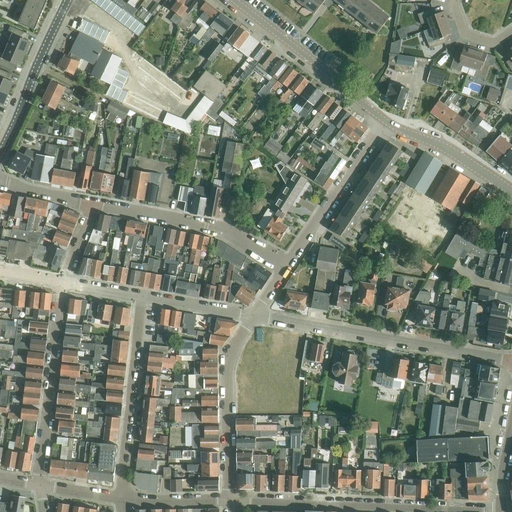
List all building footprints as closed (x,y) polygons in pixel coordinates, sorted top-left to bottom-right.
[(28,0),(18,23),(35,30),(47,0),(28,0)] [(109,0),(105,0),(100,8),(105,11),(112,2),(109,0)] [(171,0),(170,2),(171,10),(176,14),(170,21),(178,27),(178,26),(183,20),(181,18),(184,14),(188,9),(183,5),(186,0),(171,0)] [(321,7),(311,0),(309,0),(304,6),(315,14),(321,7)] [(354,16),(360,9),(348,0),(343,8),(354,16)] [(348,0),(360,9),(366,2),(363,0),(348,0)] [(183,20),(178,26),(183,30),(185,31),(194,19),(191,18),(190,17),(199,5),(194,1),(185,15),(184,14),(181,18),(183,20)] [(112,2),(105,11),(110,15),(117,5),(112,2)] [(199,19),(209,26),(219,12),(206,2),(200,10),(203,13),(199,19)] [(377,11),(366,2),(360,9),(371,18),(377,11)] [(162,7),(157,3),(150,13),(155,16),(162,7)] [(117,5),(110,15),(115,18),(122,9),(117,5)] [(122,9),(115,18),(119,22),(127,13),(122,9)] [(354,16),(365,25),(371,18),(360,9),(354,16)] [(422,25),(428,22),(430,29),(430,30),(449,23),(447,16),(446,17),(444,12),(435,15),(433,9),(418,15),(422,25)] [(388,19),(377,11),(371,18),(383,27),(388,19)] [(127,13),(119,22),(124,26),(131,16),(127,13)] [(227,32),(234,23),(221,14),(202,38),(208,42),(216,32),(223,37),(227,32)] [(131,16),(124,26),(129,29),(136,20),(131,16)] [(377,34),(383,27),(371,18),(365,25),(377,34)] [(83,20),(78,30),(83,33),(88,22),(83,20)] [(136,20),(129,29),(134,33),(141,23),(136,20)] [(88,22),(83,33),(88,36),(94,25),(88,22)] [(141,23),(134,33),(139,37),(146,27),(141,23)] [(430,29),(424,31),(430,49),(445,44),(443,38),(452,35),(451,30),(451,29),(449,23),(430,30),(430,29)] [(94,25),(88,36),(94,38),(99,27),(94,25)] [(11,40),(8,47),(25,54),(30,42),(25,40),(27,34),(11,27),(6,37),(11,40)] [(99,27),(94,38),(99,41),(104,30),(99,27)] [(194,34),(189,40),(196,46),(207,31),(203,28),(202,28),(196,36),(194,34)] [(224,48),(222,50),(226,53),(232,46),(237,49),(248,58),(259,44),(248,35),(239,28),(224,48)] [(104,30),(99,41),(105,43),(110,33),(104,30)] [(80,34),(70,53),(82,59),(96,66),(93,72),(92,75),(110,84),(117,70),(122,59),(102,49),(104,45),(80,34)] [(212,64),(222,50),(224,48),(216,42),(204,58),(212,64)] [(244,72),(240,79),(244,83),(253,72),(255,69),(264,58),(262,57),(267,50),(259,44),(248,58),(246,61),(250,65),(244,72)] [(463,66),(470,68),(476,49),(470,47),(469,48),(464,46),(461,56),(456,54),(451,69),(461,72),(463,66)] [(25,54),(8,47),(5,54),(0,51),(0,64),(12,70),(14,64),(20,66),(25,54)] [(476,49),(470,68),(477,71),(475,77),(485,80),(488,72),(490,65),(484,64),(488,54),(483,53),(483,52),(476,49)] [(135,51),(131,56),(141,63),(145,59),(135,51)] [(261,75),(275,57),(269,52),(264,58),(255,69),(261,75)] [(62,60),(59,66),(60,67),(60,68),(69,72),(74,75),(75,72),(80,63),(82,59),(70,53),(68,57),(66,56),(63,61),(62,60)] [(396,67),(395,72),(398,72),(408,74),(409,66),(414,67),(415,59),(416,59),(416,58),(389,54),(389,55),(390,55),(388,65),(396,67)] [(141,63),(137,68),(142,72),(149,62),(145,59),(141,63)] [(269,70),(268,72),(265,77),(270,81),(258,97),(263,101),(273,89),(278,81),(279,80),(285,72),(289,67),(280,60),(271,71),(269,70)] [(149,62),(142,72),(147,75),(154,66),(149,62)] [(154,66),(147,75),(152,79),(159,70),(154,66)] [(285,72),(279,80),(278,81),(273,89),(276,91),(282,83),(288,88),(298,75),(289,67),(285,72)] [(119,68),(116,74),(127,79),(130,73),(119,68)] [(0,90),(8,94),(13,82),(8,80),(10,74),(0,69),(0,90)] [(159,70),(152,79),(157,83),(164,73),(159,70)] [(215,102),(218,98),(223,91),(227,86),(207,70),(194,87),(206,96),(215,102)] [(427,83),(443,87),(447,75),(430,71),(427,83)] [(164,73),(157,83),(161,86),(169,77),(164,73)] [(116,74),(114,79),(125,84),(127,79),(116,74)] [(284,104),(292,93),(294,91),(299,96),(309,83),(300,76),(290,88),(288,90),(281,101),(284,104)] [(169,77),(161,86),(166,90),(173,80),(169,77)] [(114,79),(111,84),(112,85),(122,90),(125,84),(114,79)] [(173,80),(166,90),(171,94),(178,84),(173,80)] [(52,81),(47,92),(61,99),(65,92),(71,95),(73,92),(52,81)] [(178,84),(171,94),(176,97),(183,88),(178,84)] [(112,85),(107,95),(123,103),(128,93),(122,90),(112,85)] [(312,85),(303,97),(298,103),(304,109),(300,114),(306,119),(314,109),(312,107),(323,94),(312,85)] [(395,86),(390,85),(390,86),(387,96),(392,98),(390,104),(404,110),(407,100),(405,99),(409,90),(395,85),(395,86)] [(183,88),(176,97),(180,101),(188,91),(183,88)] [(499,91),(490,88),(486,100),(495,103),(499,91)] [(67,102),(61,99),(47,92),(41,103),(46,105),(43,111),(56,118),(59,111),(55,110),(58,105),(72,112),(74,109),(89,117),(91,113),(67,102)] [(128,93),(123,103),(128,106),(133,95),(128,93)] [(458,95),(457,95),(453,93),(448,100),(447,99),(443,104),(438,101),(430,113),(439,120),(458,95)] [(133,95),(128,106),(133,109),(139,98),(133,95)] [(461,110),(455,106),(462,96),(458,95),(439,120),(449,127),(457,115),(461,110)] [(206,96),(203,100),(211,106),(215,102),(206,96)] [(326,115),(330,109),(335,103),(326,96),(316,109),(321,113),(309,128),(313,131),(322,120),(326,115)] [(139,98),(133,109),(139,111),(144,101),(139,98)] [(215,102),(211,106),(210,109),(216,114),(224,104),(218,98),(215,102)] [(468,99),(466,102),(474,107),(478,102),(468,99)] [(203,100),(200,104),(208,111),(210,109),(211,106),(203,100)] [(131,117),(136,113),(111,101),(107,110),(125,120),(127,116),(131,117)] [(144,101),(139,111),(144,114),(150,103),(144,101)] [(150,103),(144,114),(150,117),(155,106),(150,103)] [(343,109),(335,103),(330,109),(326,115),(322,120),(326,124),(320,132),(324,135),(326,132),(343,109)] [(205,115),(206,114),(207,113),(208,111),(200,104),(196,108),(205,115)] [(155,106),(150,117),(155,119),(160,109),(155,106)] [(193,112),(202,119),(205,115),(196,108),(193,112)] [(160,109),(155,119),(160,122),(166,111),(160,109)] [(219,116),(216,114),(210,109),(208,111),(207,113),(206,114),(215,121),(219,116)] [(336,127),(341,130),(352,116),(343,109),(326,132),(322,138),(325,141),(336,127)] [(489,121),(495,125),(504,114),(498,109),(489,121)] [(193,112),(190,116),(199,123),(202,119),(193,112)] [(220,115),(229,122),(232,118),(222,112),(220,115)] [(174,116),(168,113),(164,123),(170,126),(174,116)] [(449,127),(458,133),(468,120),(471,116),(467,113),(462,119),(457,115),(449,127)] [(177,128),(181,118),(174,116),(170,126),(177,128)] [(190,116),(187,121),(191,134),(199,123),(190,116)] [(357,143),(368,129),(352,116),(341,130),(330,144),(334,147),(344,133),(357,143)] [(473,124),(468,120),(458,133),(468,141),(477,127),(479,126),(483,120),(478,116),(473,124)] [(187,121),(181,118),(177,128),(191,134),(187,121)] [(220,134),(223,124),(212,121),(209,130),(220,134)] [(477,127),(468,141),(477,148),(482,140),(483,141),(489,134),(479,126),(477,127)] [(333,152),(328,149),(327,145),(316,138),(317,136),(312,134),(311,136),(315,139),(311,145),(330,157),(333,152)] [(45,156),(37,155),(36,156),(25,150),(23,155),(18,153),(10,168),(24,175),(26,170),(33,173),(32,179),(50,183),(55,158),(58,140),(51,138),(50,144),(47,143),(45,156)] [(271,138),(263,149),(275,157),(284,146),(271,138)] [(486,151),(500,163),(511,150),(498,138),(486,151)] [(223,172),(226,172),(223,188),(213,186),(207,217),(219,219),(221,206),(233,208),(234,208),(245,145),(228,142),(223,172)] [(389,158),(396,147),(389,142),(383,151),(382,153),(389,158)] [(52,183),(62,185),(70,147),(66,146),(61,171),(55,169),(52,183)] [(299,157),(300,158),(306,150),(301,146),(295,154),(299,157)] [(70,147),(62,185),(73,187),(76,173),(70,172),(74,148),(70,147)] [(109,149),(108,148),(103,147),(101,157),(102,157),(100,170),(102,170),(101,173),(94,172),(91,189),(91,191),(101,193),(107,158),(109,149)] [(107,158),(101,193),(111,195),(111,193),(112,193),(116,176),(108,175),(109,171),(111,172),(115,149),(110,147),(109,149),(108,148),(109,149),(107,158)] [(389,158),(396,162),(403,151),(396,147),(389,158)] [(405,153),(415,159),(417,155),(408,149),(405,153)] [(511,149),(511,150),(500,163),(503,166),(502,168),(507,172),(509,171),(511,173),(511,149)] [(82,165),(77,188),(88,190),(94,163),(96,152),(90,151),(87,166),(82,165)] [(281,151),(276,158),(286,165),(291,158),(281,151)] [(407,183),(431,198),(450,167),(426,152),(407,183)] [(334,153),(327,162),(327,163),(341,172),(347,162),(334,153)] [(382,153),(380,155),(374,164),(381,168),(389,158),(382,153)] [(328,190),(335,181),(321,172),(300,158),(299,157),(297,160),(319,175),(315,181),(328,190)] [(321,172),(335,181),(341,172),(327,163),(327,162),(320,157),(316,162),(324,167),(321,172)] [(120,180),(117,196),(128,198),(133,170),(135,159),(130,158),(125,181),(120,180)] [(381,168),(389,173),(396,162),(389,158),(381,168)] [(275,206),(287,214),(308,180),(296,173),(281,162),(275,165),(287,186),(275,206)] [(381,168),(374,164),(368,173),(367,175),(374,179),(381,168)] [(399,174),(404,177),(410,167),(406,165),(399,174)] [(471,180),(471,179),(450,167),(431,198),(439,203),(434,212),(447,220),(453,211),(457,204),(458,201),(459,200),(471,180)] [(374,179),(381,184),(389,173),(381,168),(374,179)] [(128,198),(137,199),(146,201),(151,174),(151,173),(142,172),(133,170),(128,198)] [(162,176),(157,175),(151,174),(146,201),(157,203),(162,176)] [(367,175),(366,177),(360,186),(367,190),(374,179),(367,175)] [(367,190),(374,195),(381,184),(374,179),(367,190)] [(471,180),(459,200),(468,205),(480,185),(472,179),(471,179),(471,180)] [(388,193),(392,196),(398,187),(394,184),(388,193)] [(181,187),(179,201),(187,203),(185,212),(205,216),(208,199),(210,190),(196,187),(195,189),(182,186),(181,187)] [(360,186),(354,194),(353,196),(360,201),(367,190),(360,186)] [(482,187),(475,198),(483,204),(486,199),(495,205),(500,197),(491,192),(491,193),(482,187)] [(360,201),(367,206),(374,195),(367,190),(360,201)] [(0,212),(2,213),(3,210),(8,211),(12,195),(0,192),(0,212)] [(9,216),(21,218),(25,198),(14,195),(9,216)] [(353,196),(351,198),(345,207),(352,212),(360,201),(353,196)] [(32,232),(38,201),(27,198),(25,212),(30,214),(27,224),(20,223),(19,229),(25,231),(26,231),(32,232)] [(41,216),(48,218),(50,214),(54,204),(52,204),(49,203),(38,201),(32,232),(42,234),(43,232),(44,227),(39,226),(41,216)] [(352,212),(359,217),(367,206),(360,201),(352,212)] [(61,207),(57,205),(54,204),(50,214),(76,224),(80,215),(66,209),(63,215),(59,213),(61,207)] [(345,207),(340,216),(338,218),(345,223),(352,212),(345,207)] [(234,208),(233,208),(231,221),(238,222),(240,209),(234,208)] [(276,214),(268,209),(257,226),(265,231),(265,232),(280,241),(288,228),(281,224),(287,214),(279,210),(276,214)] [(373,219),(377,222),(384,212),(379,210),(373,219)] [(352,212),(345,223),(352,228),(359,217),(352,212)] [(72,235),(76,224),(50,214),(48,218),(48,220),(51,221),(50,223),(58,226),(58,229),(72,235)] [(92,235),(89,242),(102,245),(103,236),(102,236),(103,232),(107,233),(111,217),(100,214),(98,221),(97,221),(95,230),(93,230),(92,235)] [(119,218),(117,230),(123,231),(125,219),(119,218)] [(338,218),(337,220),(331,229),(338,234),(345,223),(338,218)] [(127,252),(131,254),(138,222),(128,220),(125,234),(130,235),(128,247),(127,252)] [(447,221),(442,229),(453,236),(458,228),(447,221)] [(138,222),(131,254),(140,255),(141,249),(137,248),(139,237),(145,239),(148,225),(138,222)] [(338,234),(345,239),(352,228),(345,223),(338,234)] [(44,227),(43,232),(55,237),(53,242),(67,248),(72,237),(45,226),(44,227)] [(171,260),(177,231),(161,227),(159,237),(157,247),(156,250),(156,251),(162,252),(164,243),(169,244),(166,259),(171,260)] [(25,231),(19,229),(13,228),(13,231),(8,256),(9,258),(15,260),(16,258),(20,259),(23,242),(26,231),(25,231)] [(359,241),(363,244),(371,231),(367,228),(359,241)] [(0,247),(0,254),(8,256),(13,231),(3,229),(1,241),(0,247)] [(105,266),(103,280),(113,283),(116,268),(117,260),(119,253),(119,250),(123,231),(117,230),(114,249),(110,267),(105,266)] [(492,249),(491,249),(459,230),(440,262),(451,268),(456,259),(458,260),(464,249),(480,259),(478,266),(487,268),(486,271),(484,270),(483,273),(485,273),(484,279),(511,286),(511,260),(500,258),(489,255),(492,249)] [(36,249),(40,239),(42,234),(32,232),(26,231),(23,242),(20,259),(27,260),(28,255),(33,256),(36,249)] [(177,231),(171,260),(175,261),(178,246),(183,247),(186,233),(177,231)] [(500,258),(511,260),(511,234),(507,233),(501,254),(497,252),(497,250),(491,249),(492,249),(489,255),(500,258)] [(190,261),(194,262),(200,236),(190,234),(187,248),(193,249),(190,261)] [(329,241),(344,251),(348,244),(333,234),(329,241)] [(157,247),(159,237),(158,237),(153,236),(151,246),(157,247)] [(194,262),(194,265),(198,266),(201,251),(207,252),(210,238),(200,236),(194,262)] [(320,247),(322,238),(317,238),(311,247),(320,249),(320,247)] [(40,239),(36,249),(33,256),(33,257),(60,268),(63,260),(66,252),(51,246),(49,250),(46,249),(47,248),(41,245),(43,240),(40,239)] [(390,254),(398,255),(401,241),(392,240),(390,254)] [(241,269),(245,263),(247,257),(229,245),(227,244),(225,243),(223,256),(222,257),(230,263),(241,269)] [(79,275),(90,277),(93,260),(87,259),(89,254),(94,255),(95,246),(88,244),(77,273),(79,275)] [(312,308),(329,311),(340,250),(320,247),(316,268),(319,269),(312,308)] [(120,261),(117,260),(116,268),(118,269),(115,283),(126,285),(131,254),(127,252),(124,268),(121,267),(121,263),(120,261)] [(93,260),(90,277),(101,279),(105,254),(100,253),(99,261),(93,260)] [(252,274),(266,283),(272,274),(249,258),(247,257),(245,263),(255,270),(252,274)] [(149,265),(143,264),(139,287),(149,289),(154,259),(150,259),(149,265)] [(154,259),(149,289),(160,291),(162,276),(157,275),(159,268),(160,269),(161,261),(154,259)] [(131,270),(128,285),(139,287),(143,264),(143,262),(139,261),(138,265),(136,265),(135,271),(131,270)] [(218,285),(215,301),(226,303),(229,287),(231,287),(233,280),(234,271),(239,274),(241,269),(230,263),(226,286),(218,285)] [(239,274),(248,280),(252,274),(255,270),(245,263),(241,269),(239,274)] [(171,264),(169,276),(166,275),(163,291),(174,293),(178,266),(171,264)] [(178,282),(175,294),(187,296),(193,266),(187,265),(184,278),(178,277),(178,282)] [(194,265),(193,265),(193,266),(187,296),(199,298),(201,286),(196,285),(199,266),(198,266),(194,265)] [(215,301),(218,285),(221,266),(216,265),(212,286),(205,285),(203,298),(215,301)] [(351,287),(354,270),(351,270),(351,273),(345,272),(343,287),(336,286),(332,306),(334,306),(335,308),(340,309),(341,307),(349,309),(353,287),(351,287)] [(377,293),(377,290),(376,287),(378,271),(372,270),(371,280),(369,280),(368,284),(362,283),(358,303),(359,303),(361,305),(365,306),(367,305),(372,305),(374,295),(377,293)] [(239,274),(234,271),(233,280),(242,286),(238,293),(231,288),(228,303),(231,303),(235,297),(249,306),(252,301),(254,301),(255,299),(255,297),(260,289),(248,280),(239,274)] [(248,280),(260,289),(261,290),(266,283),(252,274),(248,280)] [(407,308),(408,305),(407,305),(410,291),(403,290),(405,278),(398,277),(396,288),(388,287),(385,305),(389,306),(388,310),(390,310),(391,311),(395,312),(396,311),(398,312),(398,307),(403,308),(403,309),(406,309),(407,308)] [(285,308),(305,311),(308,294),(297,292),(298,289),(291,288),(294,283),(289,280),(283,290),(288,291),(285,308)] [(0,296),(0,295),(3,296),(3,298),(5,298),(4,300),(11,300),(12,290),(1,289),(1,288),(0,288),(0,296)] [(480,289),(478,298),(483,299),(482,306),(492,308),(491,316),(508,319),(510,306),(501,305),(501,302),(493,301),(495,292),(480,289)] [(24,307),(26,292),(15,290),(12,318),(19,319),(19,313),(16,313),(17,307),(24,307)] [(419,306),(416,325),(433,328),(436,309),(437,309),(437,305),(429,304),(431,293),(420,291),(415,301),(422,302),(421,306),(419,306)] [(33,322),(38,322),(41,293),(30,292),(28,308),(34,309),(33,322)] [(41,293),(38,316),(49,317),(50,310),(51,295),(41,293)] [(436,309),(433,328),(434,328),(435,330),(439,331),(441,329),(445,330),(448,311),(449,305),(451,295),(445,294),(443,307),(444,307),(443,310),(437,309),(436,309)] [(87,302),(69,299),(67,323),(71,324),(72,315),(85,316),(87,304),(87,302)] [(448,311),(445,330),(446,334),(451,334),(453,331),(461,333),(465,314),(464,314),(466,302),(458,301),(457,306),(449,305),(448,311)] [(87,304),(85,316),(89,317),(88,322),(94,323),(95,319),(102,320),(101,324),(109,326),(113,306),(91,303),(91,305),(87,304)] [(115,324),(130,327),(131,320),(129,319),(131,310),(117,307),(115,324)] [(168,337),(171,311),(161,309),(159,325),(166,326),(164,336),(158,335),(157,343),(167,345),(168,337)] [(182,313),(171,311),(168,337),(172,338),(173,333),(179,334),(182,313)] [(185,313),(182,328),(185,329),(192,331),(195,315),(185,313)] [(508,319),(491,316),(482,314),(481,320),(489,322),(488,330),(506,333),(506,332),(508,330),(509,327),(507,324),(508,319)] [(210,334),(230,337),(239,323),(209,318),(208,323),(212,323),(210,334)] [(17,327),(17,332),(17,334),(22,335),(23,326),(30,326),(29,333),(47,335),(48,323),(38,322),(33,322),(18,320),(17,327)] [(261,324),(260,332),(273,333),(273,326),(261,324)] [(66,333),(82,335),(83,327),(67,325),(66,333)] [(506,333),(488,330),(469,326),(467,339),(474,341),(475,335),(488,337),(487,343),(488,343),(488,344),(494,346),(494,344),(496,344),(495,348),(501,349),(502,346),(503,346),(506,333)] [(230,337),(210,334),(199,332),(192,331),(185,329),(185,333),(205,337),(204,344),(224,347),(230,337)] [(118,339),(129,340),(130,333),(119,332),(118,339)] [(16,338),(15,348),(30,350),(45,352),(47,339),(32,338),(31,344),(21,342),(21,339),(22,340),(23,335),(22,335),(17,334),(16,338)] [(96,351),(96,350),(96,345),(81,344),(82,337),(66,336),(64,347),(96,351)] [(177,361),(195,361),(195,375),(196,375),(218,375),(218,347),(203,348),(203,343),(179,339),(179,355),(177,356),(177,361)] [(96,345),(96,350),(128,353),(129,342),(114,341),(114,347),(96,345)] [(304,351),(302,361),(309,362),(310,360),(322,363),(325,345),(324,345),(323,344),(319,343),(318,344),(315,344),(313,343),(313,342),(309,341),(306,341),(304,351)] [(11,350),(0,349),(0,357),(9,359),(11,350)] [(95,358),(78,356),(79,351),(64,349),(63,362),(94,365),(95,358)] [(128,353),(96,350),(96,351),(96,353),(113,355),(112,362),(127,363),(128,353)] [(339,383),(351,385),(352,378),(356,379),(358,367),(355,366),(356,356),(355,356),(355,354),(353,351),(349,350),(346,352),(346,354),(345,354),(344,356),(340,356),(339,364),(335,366),(334,371),(337,375),(341,376),(339,383)] [(28,358),(26,358),(26,357),(14,356),(13,362),(44,366),(45,354),(28,352),(28,358)] [(150,352),(149,362),(174,365),(174,364),(176,364),(176,357),(171,356),(171,359),(164,359),(164,354),(150,352)] [(381,386),(393,388),(402,390),(404,388),(409,360),(393,358),(391,372),(388,371),(388,373),(384,372),(381,386)] [(174,365),(149,362),(148,372),(162,373),(163,368),(173,369),(174,365)] [(427,381),(430,367),(425,366),(426,364),(415,362),(411,382),(423,384),(423,386),(420,386),(417,402),(424,404),(427,382),(427,381)] [(473,378),(479,379),(499,383),(501,369),(481,365),(480,374),(472,372),(472,370),(461,368),(462,363),(454,362),(451,375),(457,376),(464,377),(473,378)] [(108,375),(125,377),(127,366),(109,363),(108,375)] [(61,376),(80,378),(91,379),(91,374),(83,373),(83,375),(80,375),(81,366),(62,364),(61,376)] [(430,365),(430,367),(427,381),(427,382),(433,383),(433,384),(437,385),(435,394),(441,395),(443,385),(441,384),(444,367),(430,365)] [(2,376),(5,376),(12,377),(42,380),(43,368),(21,366),(20,372),(3,371),(2,376)] [(246,389),(269,388),(269,385),(275,385),(274,372),(268,372),(268,383),(246,384),(246,389)] [(196,375),(196,389),(218,389),(218,379),(218,375),(196,375)] [(19,391),(41,394),(42,382),(26,380),(25,386),(16,385),(16,383),(11,382),(12,377),(5,376),(3,390),(10,390),(19,391)] [(148,376),(147,385),(172,388),(172,384),(161,383),(162,377),(148,376)] [(462,389),(463,386),(464,377),(457,376),(456,386),(455,386),(455,388),(462,389)] [(92,387),(106,389),(124,391),(125,379),(108,377),(107,384),(93,383),(92,387)] [(472,384),(473,378),(464,377),(463,386),(465,386),(466,383),(472,384)] [(59,390),(75,392),(91,393),(92,386),(76,385),(76,380),(61,378),(59,390)] [(499,383),(479,379),(475,399),(495,403),(499,383)] [(172,388),(147,385),(146,395),(159,396),(160,391),(171,392),(172,388)] [(171,407),(181,407),(219,407),(218,389),(196,389),(173,389),(172,401),(171,407)] [(13,397),(15,397),(24,398),(24,404),(39,406),(41,394),(19,391),(10,390),(9,404),(12,404),(13,397)] [(91,400),(96,400),(122,403),(123,393),(108,391),(108,396),(91,394),(91,400)] [(58,405),(75,406),(89,408),(90,402),(75,401),(76,394),(59,392),(58,405)] [(238,398),(238,413),(268,412),(268,405),(277,405),(277,413),(298,412),(298,403),(286,404),(286,403),(277,403),(277,397),(238,398)] [(171,408),(171,407),(172,401),(145,398),(144,413),(156,414),(156,406),(171,408)] [(460,398),(459,408),(456,429),(474,432),(474,431),(479,432),(481,421),(492,423),(495,404),(460,398)] [(318,403),(310,401),(309,410),(317,411),(318,403)] [(440,405),(441,403),(438,402),(438,405),(434,404),(433,412),(432,413),(433,413),(432,420),(431,421),(432,421),(431,428),(430,429),(431,429),(430,435),(430,436),(443,435),(455,434),(456,429),(459,408),(440,405)] [(95,408),(94,413),(121,416),(122,406),(107,404),(107,410),(95,408)] [(1,407),(0,407),(0,412),(8,414),(8,413),(9,406),(7,405),(6,408),(1,407)] [(56,419),(88,422),(89,416),(74,414),(75,409),(58,407),(56,419)] [(181,407),(171,407),(171,408),(170,424),(181,423),(219,423),(219,409),(202,409),(202,412),(181,412),(181,407)] [(8,418),(10,419),(24,420),(25,420),(38,422),(39,410),(23,408),(22,415),(8,413),(8,414),(8,418)] [(144,413),(142,428),(154,429),(161,430),(162,425),(154,424),(156,414),(144,413)] [(95,423),(88,422),(88,427),(120,430),(121,421),(119,421),(119,418),(107,417),(107,418),(100,417),(99,423),(95,423)] [(7,451),(5,467),(17,469),(25,420),(24,420),(10,419),(10,422),(14,422),(14,423),(18,423),(18,422),(20,422),(19,429),(18,429),(14,452),(7,451)] [(237,419),(237,431),(257,431),(260,431),(281,431),(281,425),(256,425),(256,419),(237,419)] [(25,420),(17,469),(31,471),(36,438),(37,430),(38,422),(25,420)] [(74,437),(74,436),(80,437),(80,428),(75,428),(75,423),(60,421),(59,432),(64,432),(63,436),(74,437)] [(377,424),(365,425),(365,433),(377,432),(377,424)] [(193,425),(193,437),(219,437),(219,425),(193,425)] [(87,431),(87,435),(101,436),(102,433),(105,433),(104,440),(117,442),(117,439),(119,440),(120,430),(88,427),(87,431)] [(154,429),(142,428),(140,442),(160,444),(160,440),(153,439),(154,429)] [(291,449),(301,449),(301,430),(291,430),(291,449)] [(237,437),(237,449),(256,449),(266,449),(276,448),(275,441),(256,441),(256,437),(260,437),(260,431),(257,431),(237,431),(237,437)] [(417,440),(418,463),(490,459),(490,454),(489,454),(488,436),(417,440)] [(219,437),(193,437),(193,448),(219,448),(219,437)] [(68,456),(70,439),(57,438),(57,444),(63,445),(62,456),(68,456)] [(66,476),(77,478),(79,463),(71,462),(74,439),(70,439),(68,456),(68,462),(66,476)] [(349,449),(348,487),(354,488),(355,490),(358,490),(359,489),(360,488),(361,488),(361,471),(354,471),(354,464),(354,449),(353,449),(353,441),(349,441),(349,449)] [(77,478),(88,479),(92,443),(87,443),(85,464),(79,463),(77,478)] [(88,479),(101,480),(114,482),(118,446),(92,443),(88,479)] [(168,448),(161,447),(140,445),(139,459),(154,460),(155,453),(167,454),(168,448)] [(285,475),(287,449),(280,449),(280,460),(279,460),(278,469),(280,469),(280,475),(273,474),(272,492),(285,492),(286,475),(285,475)] [(304,470),(303,487),(304,487),(306,489),(309,489),(311,488),(316,488),(317,455),(316,455),(317,449),(311,449),(310,459),(304,459),(304,470)] [(342,487),(348,487),(349,449),(344,449),(344,458),(343,458),(343,470),(335,470),(334,487),(336,487),(336,488),(337,489),(340,489),(342,488),(342,487)] [(253,451),(237,451),(237,463),(255,463),(261,463),(268,463),(268,455),(253,455),(253,451)] [(200,458),(200,465),(219,465),(219,452),(202,452),(202,458),(200,458)] [(287,475),(286,492),(299,493),(301,452),(295,452),(294,476),(287,475)] [(317,455),(316,488),(321,488),(322,489),(326,490),(327,488),(328,488),(329,464),(323,464),(324,456),(317,455)] [(139,459),(136,483),(141,488),(149,489),(149,492),(161,493),(162,476),(160,476),(160,475),(157,475),(159,461),(154,460),(139,459)] [(50,475),(66,476),(68,462),(52,460),(50,475)] [(450,469),(451,479),(452,478),(488,477),(488,472),(489,472),(489,461),(465,462),(462,463),(460,465),(461,468),(450,469)] [(364,462),(363,479),(366,479),(365,488),(367,488),(368,490),(372,490),(373,488),(380,488),(381,472),(384,472),(384,464),(380,464),(380,463),(364,462)] [(237,490),(255,489),(255,463),(237,463),(237,490)] [(255,463),(255,489),(255,491),(267,492),(268,475),(261,475),(261,463),(255,463)] [(390,464),(384,464),(384,472),(383,496),(394,497),(395,480),(389,479),(390,464)] [(219,465),(200,465),(188,465),(188,471),(199,471),(199,468),(202,468),(202,477),(219,477),(219,465)] [(172,478),(171,467),(164,468),(164,479),(172,478)] [(452,478),(451,484),(452,491),(489,489),(488,477),(467,478),(452,478)] [(199,479),(199,484),(199,492),(219,491),(219,479),(199,479)] [(416,481),(416,498),(428,498),(428,479),(417,479),(416,481)] [(438,499),(452,499),(452,491),(451,484),(446,484),(446,479),(437,479),(436,495),(438,495),(438,499)] [(172,480),(172,492),(182,492),(182,480),(172,480)] [(396,497),(416,498),(416,481),(409,480),(409,485),(397,485),(396,497)] [(489,489),(452,491),(452,499),(466,500),(487,501),(489,499),(489,489)] [(0,503),(0,511),(22,511),(25,499),(11,496),(10,505),(0,503)]
